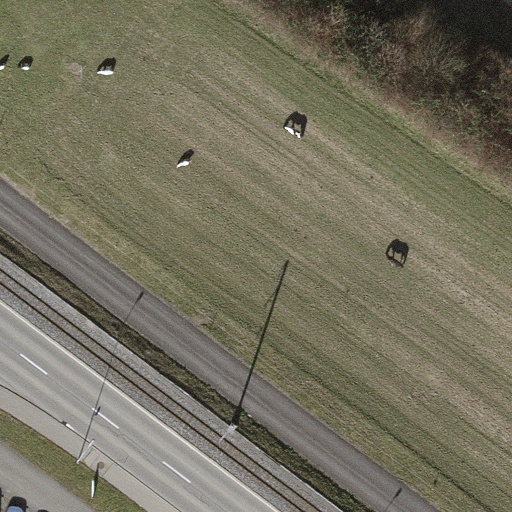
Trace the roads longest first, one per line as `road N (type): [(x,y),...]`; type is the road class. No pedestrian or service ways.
road 1 (residential): [(0,208),(404,511)]
road 2 (secondary): [(229,511),(0,339)]
